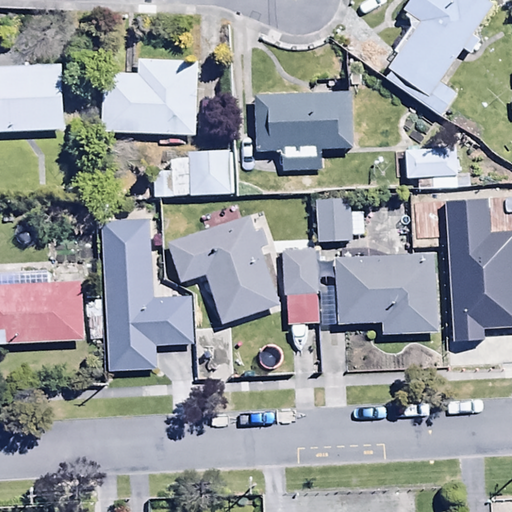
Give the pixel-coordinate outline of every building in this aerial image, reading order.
[(474,38),(492,8),(479,0),(410,0),(404,12),(409,15),(405,22),(413,26),(393,58),(397,61),(390,72),(394,74),(387,85),(444,120),(459,96),(441,85),(462,51),(474,58),(483,44),(474,38)] [(35,64),(35,68),(0,69),(0,134),(63,133),(61,67),(57,67),(57,63),(35,64)] [(103,77),(102,135),(196,137),(197,65),(139,64),(139,78),(103,77)] [(350,97),(257,100),(258,154),(281,154),(282,173),(322,171),(321,153),(352,152),(350,97)] [(413,145),(420,148),(432,145),(438,133),(435,124),(429,119),(420,117),(412,121),(407,128),(407,138),(413,145)] [(231,198),(231,152),(182,153),(183,198),(231,198)] [(456,152),(407,154),(408,180),(431,180),(432,191),(469,190),(469,176),(457,177),(456,152)] [(511,185),(494,186),(496,248),(511,247),(511,185)] [(352,244),(352,237),(363,236),(362,215),(350,215),(349,199),(316,202),(319,246),(352,244)] [(184,286),(208,278),(223,326),(280,307),(262,251),(269,249),(264,233),(256,235),(251,220),(237,224),(234,215),(208,224),(210,231),(170,245),(184,286)] [(319,326),(316,252),(283,253),(286,328),(319,326)] [(434,256),(337,262),(341,327),(383,324),(384,339),(439,336),(434,256)] [(54,284),(53,273),(0,275),(0,347),(84,344),(81,283),(54,284)] [(478,308),(444,308),(445,350),(479,349),(478,308)]
